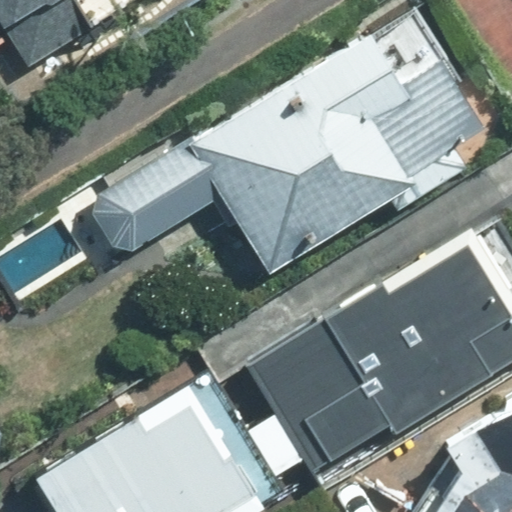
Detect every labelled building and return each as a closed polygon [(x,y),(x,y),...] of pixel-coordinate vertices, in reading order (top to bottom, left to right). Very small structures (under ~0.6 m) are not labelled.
[(10,0),(22,19),(54,0),(10,0)] [(497,123),(427,0),(425,0),(81,194),(119,261),(209,210),(242,267),(497,123)] [(511,351),(511,217),(265,368),(325,465),(511,351)] [(242,511),(282,488),(200,356),(3,477),(25,511),(242,511)] [(511,511),(511,403),(434,445),(392,511),(511,511)] [(0,427),(0,466),(17,456),(0,427)]
